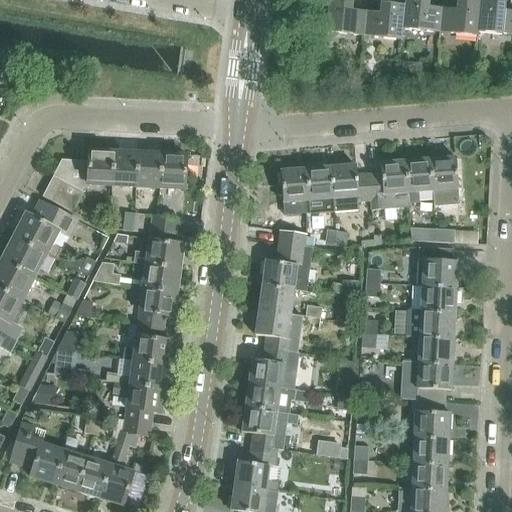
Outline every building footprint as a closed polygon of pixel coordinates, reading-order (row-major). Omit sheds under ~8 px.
[(325,33),(363,37),(365,13),(351,12),(352,2),(334,0),(328,0),(326,20),(318,20),(316,39),(325,40),(325,33)] [(404,0),(404,6),(402,30),(439,34),(442,10),(428,9),(428,0),(404,0)] [(489,0),(480,0),(480,3),(478,33),(511,36),(511,12),(504,12),(505,1),(489,0)] [(455,11),(442,10),(439,34),(477,37),(478,33),(480,3),(456,1),(455,11)] [(401,40),(402,30),(404,6),(380,4),(379,14),(365,13),(363,37),(401,40)] [(66,165),(58,179),(83,192),(87,185),(113,186),(113,152),(89,150),(88,166),(66,165)] [(137,153),(113,152),(113,186),(135,187),(137,153)] [(161,154),(137,153),(135,187),(159,189),(161,154)] [(186,156),(161,154),(159,189),(184,190),(186,156)] [(430,160),(432,192),(433,204),(445,203),(444,191),(458,190),(455,158),(430,160)] [(432,192),(430,160),(405,162),(407,194),(432,192)] [(368,175),(370,202),(371,211),(383,210),(383,208),(408,206),(407,194),(405,162),(380,164),(380,174),(368,175)] [(341,167),(330,168),(333,212),(359,210),(358,203),(370,202),(368,175),(356,176),(355,166),(354,166),(352,165),(343,165),(341,167)] [(330,168),(305,170),(308,202),(321,201),(321,213),(333,212),(330,168)] [(282,204),(295,203),(297,214),(308,213),(308,202),(305,170),(280,172),(282,204)] [(53,189),(78,202),(83,192),(58,179),(53,189)] [(78,202),(53,189),(48,200),(73,213),(78,202)] [(57,232),(67,237),(75,219),(37,200),(29,216),(58,231),(57,232)] [(122,231),(132,232),(134,214),(124,213),(122,231)] [(58,231),(29,216),(25,214),(21,217),(16,227),(16,231),(13,238),(45,255),(54,259),(60,248),(51,244),(57,232),(58,231)] [(134,214),(132,232),(141,234),(144,216),(134,214)] [(150,229),(176,233),(178,220),(152,217),(150,229)] [(176,233),(150,229),(149,241),(174,244),(176,233)] [(411,242),(426,243),(426,230),(410,229),(411,242)] [(426,243),(453,244),(454,231),(426,230),(426,243)] [(324,246),(335,247),(337,233),(326,231),(324,246)] [(306,236),(279,232),(277,244),(304,248),(306,236)] [(337,233),(335,247),(345,249),(347,234),(337,233)] [(381,237),(372,238),(373,248),(374,247),(382,247),(381,237)] [(13,238),(1,261),(33,278),(45,255),(13,238)] [(136,252),(135,264),(180,270),(183,246),(174,244),(149,241),(147,253),(136,252)] [(265,262),(261,287),(293,291),(297,266),(302,266),(304,248),(277,244),(275,263),(265,262)] [(453,251),(418,252),(418,261),(422,262),(422,261),(452,262),(453,251)] [(79,272),(88,277),(96,263),(86,258),(79,272)] [(0,262),(0,289),(21,301),(33,278),(1,261),(0,262)] [(422,262),(421,287),(456,289),(457,262),(452,262),(422,261),(422,262)] [(113,265),(102,263),(92,282),(114,285),(119,285),(120,275),(112,274),(113,265)] [(145,265),(142,289),(176,294),(180,270),(145,265)] [(365,285),(379,285),(380,272),(366,271),(365,285)] [(67,295),(76,300),(83,286),(74,281),(67,295)] [(379,285),(365,285),(364,298),(378,299),(379,285)] [(261,287),(258,311),(290,316),(293,291),(261,287)] [(421,287),(420,312),(455,314),(456,289),(421,287)] [(21,301),(0,289),(0,333),(14,341),(20,329),(9,324),(21,301)] [(176,294),(142,289),(139,314),(165,317),(173,318),(176,294)] [(55,318),(64,323),(71,309),(62,304),(55,318)] [(322,310),(307,308),(305,319),(320,321),(322,310)] [(286,341),(290,316),(258,311),(255,336),(265,338),(263,349),(290,353),(292,341),(286,341)] [(453,340),(455,314),(420,312),(418,338),(453,340)] [(137,325),(163,329),(165,317),(139,314),(137,325)] [(363,322),(362,336),(376,337),(377,323),(363,322)] [(136,337),(162,341),(163,329),(137,325),(136,337)] [(14,341),(0,333),(0,347),(8,352),(14,341)] [(362,336),(361,349),(375,350),(376,337),(362,336)] [(170,342),(162,341),(136,337),(133,361),(167,366),(170,342)] [(37,353),(46,357),(54,343),(45,338),(37,353)] [(417,364),(452,365),(453,340),(418,338),(417,364)] [(288,365),(290,353),(263,349),(262,362),(251,360),(248,385),(279,389),(282,364),(288,365)] [(46,357),(37,353),(30,367),(39,372),(46,357)] [(133,361),(129,385),(163,390),(167,366),(133,361)] [(417,364),(416,389),(416,390),(446,391),(451,391),(452,365),(417,364)] [(89,380),(107,383),(109,372),(90,370),(89,380)] [(129,385),(115,384),(113,396),(128,397),(124,422),(150,425),(152,413),(160,414),(163,390),(129,385)] [(357,399),(372,399),(373,385),(358,384),(357,399)] [(248,385),(245,409),(276,413),(279,389),(248,385)] [(12,401),(21,406),(28,392),(19,387),(12,401)] [(416,389),(411,389),(411,401),(445,402),(446,391),(416,390),(416,389)] [(351,406),(352,399),(339,397),(337,410),(350,412),(351,406)] [(445,402),(411,401),(410,413),(415,413),(415,412),(445,414),(445,402)] [(276,413),(245,409),(241,434),(251,435),(250,447),(276,451),(278,439),(272,438),(276,413)] [(7,410),(1,423),(0,424),(9,429),(16,415),(7,410)] [(415,413),(414,439),(448,440),(450,414),(445,414),(415,412),(415,413)] [(84,434),(93,435),(96,418),(86,416),(84,434)] [(96,418),(93,435),(103,437),(105,419),(96,418)] [(31,434),(33,427),(20,422),(8,462),(21,466),(28,441),(31,434)] [(123,434),(149,437),(150,425),(124,422),(123,434)] [(41,438),(31,434),(28,441),(21,466),(32,469),(30,477),(53,485),(63,452),(40,445),(41,438)] [(414,439),(412,464),(447,466),(448,440),(414,439)] [(354,448),(353,462),(367,463),(368,449),(354,448)] [(53,485),(76,492),(86,459),(63,452),(53,485)] [(278,493),(280,483),(266,481),(268,467),(274,467),(276,455),(249,452),(247,464),(237,462),(234,487),(265,491),(278,493)] [(86,459),(76,492),(99,499),(109,466),(86,459)] [(156,460),(153,475),(162,477),(166,462),(156,460)] [(353,462),(352,475),(366,476),(367,463),(353,462)] [(412,464),(411,490),(446,491),(447,466),(412,464)] [(109,466),(99,499),(123,506),(133,474),(109,466)] [(134,473),(125,505),(137,509),(147,477),(134,473)] [(230,511),(234,511),(267,511),(269,503),(277,504),(278,493),(265,491),(234,487),(230,511)] [(351,487),(351,499),(355,499),(365,500),(365,488),(351,487)] [(411,490),(409,511),(444,511),(446,491),(411,490)] [(349,511),(363,511),(365,500),(355,499),(351,499),(349,511)]
